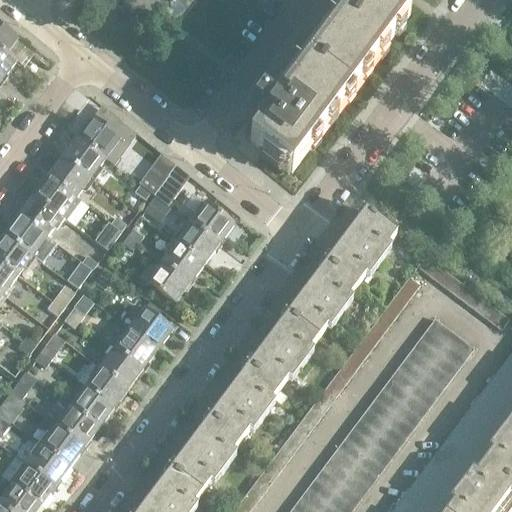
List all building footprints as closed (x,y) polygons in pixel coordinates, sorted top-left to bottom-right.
[(382,0),(358,0),(274,114),(268,109),(251,131),(250,131),(248,131),(247,131),(245,132),(245,133),(244,134),(245,136),(245,137),(246,138),(244,141),(250,145),(291,176),(409,20),(382,0)] [(15,42),(0,28),(0,82),(2,84),(16,65),(5,56),(15,42)] [(91,122),(76,142),(104,163),(119,142),(91,122)] [(104,163),(76,142),(61,161),(94,185),(102,174),(98,170),(104,163)] [(94,185),(61,161),(47,181),(75,201),(81,193),(86,196),(94,185)] [(139,188),(150,197),(154,199),(154,200),(168,210),(182,191),(168,180),(169,179),(154,168),(139,188)] [(75,201),(47,181),(32,200),(65,224),(73,213),(69,210),(75,201)] [(191,198),(183,209),(196,219),(190,228),(219,250),(234,230),(205,208),(191,198)] [(65,224),(32,200),(18,219),(46,240),(52,231),(56,235),(65,224)] [(366,215),(142,511),(190,511),(217,476),(221,479),(228,469),(225,467),(256,424),(260,427),(267,417),(264,415),(296,372),(299,375),(306,365),(303,363),(335,321),(338,323),(346,313),(343,311),(374,269),(377,272),(384,262),(380,260),(396,238),(366,215)] [(46,240),(18,219),(3,239),(35,263),(44,252),(39,249),(46,240)] [(116,221),(111,228),(121,236),(126,229),(116,221)] [(116,243),(121,236),(111,228),(105,235),(116,243)] [(190,228),(184,235),(175,247),(204,269),(219,250),(190,228)] [(147,237),(136,229),(122,247),(133,256),(147,237)] [(181,233),(173,245),(175,247),(184,235),(181,233)] [(35,263),(3,239),(0,243),(0,267),(17,279),(23,271),(27,274),(35,263)] [(173,245),(165,256),(167,257),(175,247),(173,245)] [(175,247),(167,257),(161,266),(190,288),(204,269),(175,247)] [(87,260),(82,267),(92,275),(97,268),(87,260)] [(425,260),(417,270),(423,275),(431,264),(425,260)] [(431,264),(423,275),(430,280),(438,269),(431,264)] [(190,288),(161,266),(146,285),(174,308),(190,288)] [(17,279),(0,267),(0,297),(2,299),(17,279)] [(87,281),(92,275),(82,267),(76,273),(87,281)] [(438,269),(430,280),(436,284),(444,274),(438,269)] [(444,274),(436,284),(443,289),(451,279),(444,274)] [(99,279),(89,293),(99,301),(109,287),(99,279)] [(451,279),(443,289),(449,294),(457,284),(451,279)] [(409,281),(405,287),(415,294),(419,289),(409,281)] [(457,284),(449,294),(456,299),(464,289),(457,284)] [(405,287),(400,293),(410,301),(415,294),(405,287)] [(464,289),(456,299),(462,304),(470,294),(464,289)] [(400,293),(395,299),(405,307),(410,301),(400,293)] [(470,294),(462,304),(469,309),(477,299),(470,294)] [(58,299),(53,306),(63,314),(68,307),(58,299)] [(395,299),(390,306),(401,314),(405,307),(395,299)] [(477,299),(469,309),(475,314),(483,303),(477,299)] [(483,303),(475,314),(482,318),(490,308),(483,303)] [(53,306),(47,312),(58,320),(63,314),(53,306)] [(390,306),(385,312),(396,320),(401,314),(390,306)] [(490,308),(482,318),(488,323),(496,313),(490,308)] [(75,311),(69,318),(80,326),(85,319),(75,311)] [(143,311),(128,331),(157,353),(172,333),(143,311)] [(385,312),(380,319),(391,327),(396,320),(385,312)] [(496,313),(488,323),(495,328),(503,318),(496,313)] [(69,318),(64,325),(75,333),(80,326),(69,318)] [(503,318),(495,328),(501,333),(509,323),(503,318)] [(380,319),(376,325),(386,333),(391,327),(380,319)] [(435,323),(427,333),(433,338),(441,327),(435,323)] [(376,325),(371,332),(381,340),(386,333),(376,325)] [(441,327),(433,338),(440,343),(448,332),(441,327)] [(157,353),(128,331),(127,332),(126,331),(118,341),(119,343),(113,351),(142,373),(157,353)] [(371,332),(366,338),(376,346),(381,340),(371,332)] [(448,332),(440,343),(447,348),(455,338),(448,332)] [(427,333),(420,343),(440,358),(447,348),(440,343),(433,338),(427,333)] [(28,338),(23,345),(34,353),(39,346),(28,338)] [(366,338),(361,344),(372,352),(376,346),(366,338)] [(455,338),(447,348),(453,353),(461,343),(455,338)] [(420,343),(412,353),(432,368),(440,358),(420,343)] [(461,343),(453,353),(460,358),(468,348),(461,343)] [(361,344),(356,351),(367,359),(372,352),(361,344)] [(28,360),(34,353),(23,345),(18,351),(28,360)] [(447,348),(440,358),(460,373),(467,363),(460,358),(453,353),(447,348)] [(468,348),(460,358),(467,363),(475,353),(468,348)] [(45,350),(40,357),(51,365),(56,358),(45,350)] [(142,373),(113,351),(107,360),(105,358),(97,369),(128,392),(142,373)] [(356,351),(351,357),(362,365),(367,359),(356,351)] [(412,353),(404,363),(424,378),(432,368),(412,353)] [(511,355),(393,511),(502,511),(511,500),(511,355)] [(40,357),(35,364),(46,372),(51,365),(40,357)] [(351,357),(346,364),(357,372),(362,365),(351,357)] [(440,358),(432,368),(452,383),(460,373),(440,358)] [(404,363),(397,373),(417,388),(424,378),(404,363)] [(346,364),(342,370),(352,378),(357,372),(346,364)] [(432,368),(424,378),(444,393),(452,383),(432,368)] [(128,392),(97,369),(88,380),(90,382),(84,390),(113,412),(128,392)] [(342,370),(337,377),(347,385),(352,378),(342,370)] [(397,373),(389,383),(409,398),(417,388),(397,373)] [(337,377),(332,383),(342,391),(347,385),(337,377)] [(25,378),(11,396),(22,404),(36,386),(25,378)] [(424,378),(417,388),(437,403),(444,393),(424,378)] [(332,383),(327,390),(338,398),(342,391),(332,383)] [(389,383),(382,393),(402,408),(409,398),(389,383)] [(417,388),(409,398),(429,413),(437,403),(417,388)] [(113,412),(84,390),(78,399),(76,397),(68,408),(99,431),(113,412)] [(327,390),(322,396),(333,404),(338,398),(327,390)] [(382,393),(374,403),(394,418),(402,408),(382,393)] [(22,404),(11,396),(0,410),(0,418),(7,424),(22,404)] [(322,396),(317,402),(328,410),(333,404),(322,396)] [(409,398),(402,408),(422,423),(429,413),(409,398)] [(317,402),(313,409),(323,417),(328,410),(317,402)] [(374,403),(367,413),(387,428),(394,418),(374,403)] [(99,431),(68,408),(59,419),(61,421),(55,429),(84,451),(99,431)] [(402,408),(394,418),(414,433),(422,423),(402,408)] [(313,409),(308,415),(318,423),(323,417),(313,409)] [(367,413),(359,423),(379,438),(387,428),(367,413)] [(308,415),(303,422),(313,430),(318,423),(308,415)] [(394,418),(387,428),(407,443),(414,433),(394,418)] [(303,422),(298,428),(309,436),(313,430),(303,422)] [(359,423),(352,433),(372,448),(379,438),(359,423)] [(298,428),(293,435),(304,443),(309,436),(298,428)] [(387,428),(379,438),(399,453),(407,443),(387,428)] [(84,451),(55,429),(49,438),(47,436),(39,447),(70,470),(84,451)] [(352,433),(344,442),(364,458),(372,448),(352,433)] [(293,435),(288,441),(299,449),(304,443),(293,435)] [(379,438),(372,448),(392,463),(399,453),(379,438)] [(288,441),(283,448),(294,456),(299,449),(288,441)] [(344,442),(337,452),(357,467),(364,458),(344,442)] [(70,470),(39,447),(24,466),(55,490),(70,470)] [(283,448),(279,454),(289,462),(294,456),(283,448)] [(372,448),(364,458),(385,473),(392,463),(372,448)] [(337,452),(329,462),(349,477),(357,467),(337,452)] [(279,454),(274,460),(284,468),(289,462),(279,454)] [(364,458),(357,467),(377,483),(385,473),(364,458)] [(274,460),(269,467),(280,475),(284,468),(274,460)] [(55,490),(24,466),(24,467),(15,461),(1,480),(9,486),(41,509),(55,490)] [(329,462),(322,472),(342,487),(349,477),(329,462)] [(269,467),(264,473),(275,481),(280,475),(269,467)] [(357,467),(349,477),(369,493),(377,483),(357,467)] [(322,472),(314,482),(334,497),(342,487),(322,472)] [(264,473),(259,480),(270,488),(275,481),(264,473)] [(349,477),(342,487),(362,503),(369,493),(349,477)] [(259,480),(254,486),(265,494),(270,488),(259,480)] [(314,482),(307,492),(327,507),(334,497),(314,482)] [(38,511),(41,509),(9,486),(0,497),(0,496),(0,509),(3,511),(38,511)] [(254,486),(250,493),(260,501),(265,494),(254,486)] [(342,487),(334,497),(353,511),(354,511),(362,503),(342,487)] [(307,492),(299,502),(312,511),(323,511),(327,507),(307,492)] [(250,493),(245,499),(255,507),(260,501),(250,493)] [(353,511),(334,497),(327,507),(333,511),(353,511)] [(245,499),(240,505),(248,511),(251,511),(255,507),(245,499)] [(312,511),(299,502),(292,511),(312,511)]
